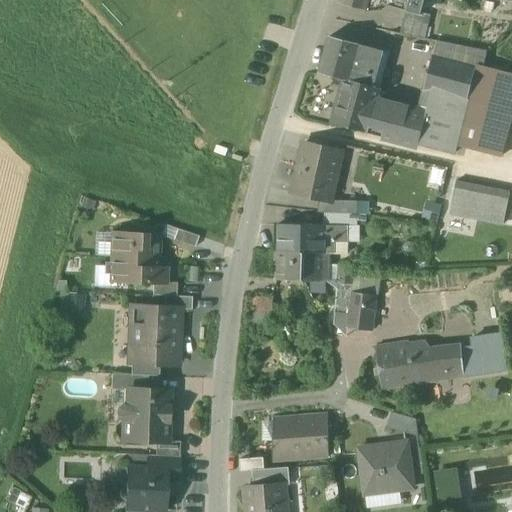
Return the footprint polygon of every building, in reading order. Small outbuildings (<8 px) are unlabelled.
[(402,0),(408,2),(410,2),(410,0),(340,0),(339,5),(365,11),(368,0),(402,0)] [(402,0),(368,0),(365,11),(381,11),(388,6),(406,11),(406,10),(408,2),(402,0)] [(420,14),(423,6),(410,2),(408,2),(406,10),(420,14)] [(400,35),(424,40),(430,16),(420,14),(406,10),(406,11),(400,35)] [(365,135),(366,135),(376,98),(379,90),(348,82),(358,45),(329,37),(319,74),(335,78),(331,90),(340,92),(332,125),(366,133),(365,135)] [(436,42),(432,57),(475,69),(476,66),(483,68),(486,52),(436,42)] [(348,82),(379,90),(389,53),(358,45),(348,82)] [(418,110),(426,112),(461,121),(462,118),(475,69),(432,57),(418,110)] [(475,69),(462,118),(508,130),(511,116),(511,75),(483,68),(476,66),(475,69)] [(366,135),(417,148),(418,146),(426,112),(418,110),(386,102),(386,101),(376,98),(366,135)] [(455,145),(461,121),(426,112),(418,146),(453,155),(455,145)] [(501,157),(508,130),(462,118),(461,121),(455,145),(501,157)] [(319,200),(330,202),(330,201),(341,152),(304,143),(293,194),(319,200)] [(450,214),(504,227),(511,196),(457,183),(450,214)] [(317,213),(324,214),(329,214),(357,215),(357,202),(330,201),(330,202),(319,200),(317,213)] [(356,227),(357,215),(329,214),(324,214),(323,226),(325,226),(346,227),(356,227)] [(157,236),(172,241),(176,230),(161,225),(157,236)] [(303,253),(325,254),(325,226),(323,226),(277,225),(277,252),(303,253)] [(346,227),(325,226),(325,254),(331,254),(334,254),(334,243),(346,243),(346,227)] [(172,241),(194,249),(197,237),(176,230),(172,241)] [(110,233),(109,257),(157,259),(158,245),(154,245),(154,235),(110,233)] [(277,281),(303,281),(303,253),(277,252),(277,281)] [(325,254),(303,253),(303,281),(325,281),(325,254)] [(161,259),(157,259),(109,257),(108,283),(151,284),(164,285),(164,284),(165,269),(161,269),(161,259)] [(339,266),(338,284),(352,286),(354,268),(339,266)] [(151,296),(163,297),(175,297),(175,284),(164,284),(164,285),(151,284),(151,296)] [(348,315),(352,286),(338,284),(338,315),(348,315)] [(347,329),(370,332),(375,296),(351,293),(347,329)] [(191,298),(175,297),(163,297),(163,309),(178,310),(190,311),(191,298)] [(250,328),(267,328),(267,314),(273,314),(273,298),(249,299),(250,328)] [(158,365),(176,366),(178,310),(163,309),(130,308),(128,364),(130,364),(158,365)] [(382,391),(413,387),(409,354),(407,346),(376,350),(382,391)] [(428,351),(409,354),(413,387),(465,379),(461,350),(434,354),(428,351)] [(130,376),(147,377),(158,377),(158,365),(130,364),(130,376)] [(146,390),(147,377),(130,376),(111,375),(110,390),(124,391),(124,390),(146,390)] [(155,443),(166,443),(166,442),(168,391),(146,390),(124,390),(124,391),(123,404),(121,404),(115,409),(115,417),(120,423),(123,423),(122,442),(155,443)] [(327,415),(310,417),(310,428),(327,426),(327,415)] [(389,429),(417,436),(415,422),(395,416),(389,429)] [(310,417),(300,417),(274,419),(273,462),(317,459),(328,458),(327,426),(310,428),(310,417)] [(154,457),(178,458),(179,443),(166,442),(166,443),(155,443),(154,457)] [(360,449),(365,495),(411,489),(406,446),(380,449),(378,447),(360,449)] [(165,481),(177,481),(178,458),(146,457),(146,469),(166,470),(165,481)] [(124,511),(141,511),(163,511),(165,481),(166,470),(146,469),(126,468),(124,511)] [(457,468),(433,469),(435,503),(459,502),(457,468)] [(252,472),(253,488),(283,485),(283,486),(289,486),(288,469),(252,472)] [(245,488),(247,511),(285,511),(283,486),(283,485),(253,488),(245,488)]
